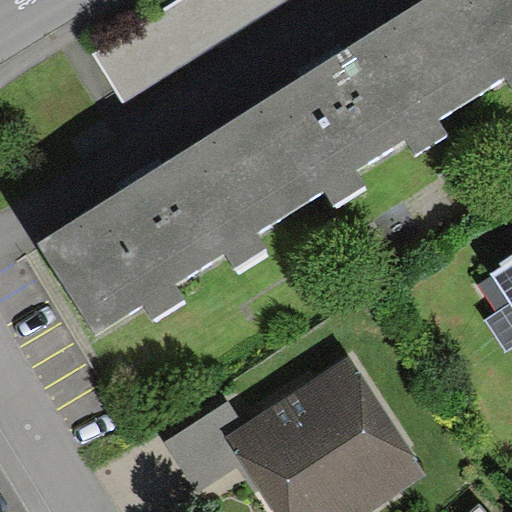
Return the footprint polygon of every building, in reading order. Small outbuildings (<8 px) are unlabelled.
[(232,247),(242,262),(272,244),(263,228),(334,184),(343,199),(375,179),(366,164),(419,131),(428,147),(459,129),(449,112),(511,73),(511,0),(420,0),(302,73),(125,183),(31,241),(90,335),(145,301),(154,315),(184,297),(175,282),(232,247)] [(511,265),(485,285),(511,323),(511,265)] [(261,486),(277,511),(365,511),(425,473),(349,356),(247,423),(227,436),(261,486)] [(227,436),(247,423),(231,399),(164,443),(198,494),(239,467),(254,490),(261,486),(227,436)] [(489,511),(480,502),(468,511),(489,511)]
